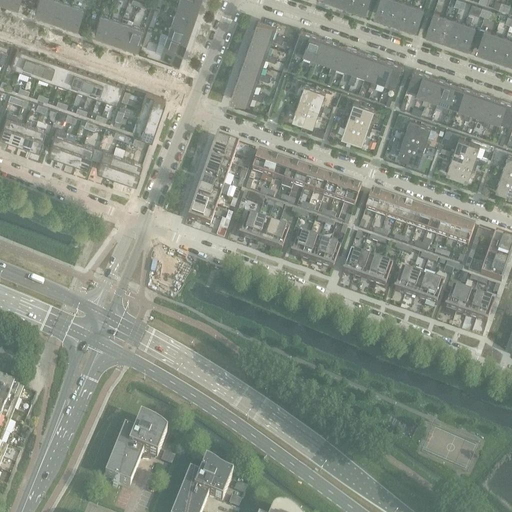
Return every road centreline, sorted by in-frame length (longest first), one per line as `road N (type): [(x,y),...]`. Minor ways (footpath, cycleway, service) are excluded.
road 1 (residential): [(511,374),(140,223)]
road 2 (primary): [(402,511),(216,376),(113,317)]
road 3 (residential): [(511,221),(189,109)]
road 4 (primary): [(105,345),(196,397),(356,511)]
road 5 (residential): [(511,86),(260,0)]
road 6 (residential): [(0,26),(195,95)]
road 7 (residential): [(140,223),(0,166)]
road 8 (unclassified): [(84,334),(41,463)]
road 9 (unclassified): [(41,463),(66,431),(105,345)]
road 10 (residential): [(140,223),(189,109)]
